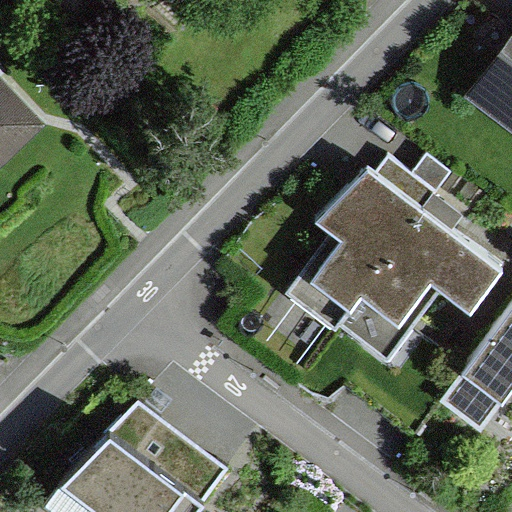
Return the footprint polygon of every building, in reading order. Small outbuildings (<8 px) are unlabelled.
[(89,0),(102,13),(114,0),(89,0)] [(511,33),(475,81),(511,109),(511,33)] [(0,187),(62,124),(0,63),(0,187)] [(292,283),(342,317),(434,185),(388,154),(380,166),(369,158),(320,212),(335,222),(292,283)] [(464,206),(434,185),(342,317),(390,350),(439,279),(471,301),(503,256),(453,222),(464,206)] [(511,298),(446,389),(482,415),(511,374),(511,298)] [(216,511),(250,466),(155,397),(93,480),(136,511),(216,511)]
